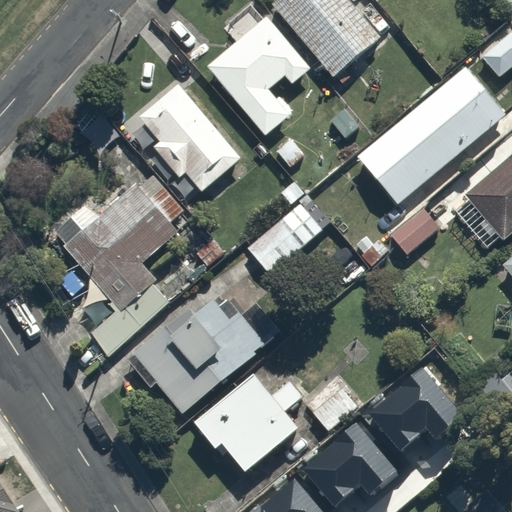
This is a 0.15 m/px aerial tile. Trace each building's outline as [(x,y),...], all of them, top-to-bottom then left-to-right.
[(283,0),(274,8),(335,81),(338,79),(344,87),(352,80),(346,73),(383,41),(348,0),(283,0)] [(511,0),(499,0),(511,15),(511,0)] [(294,88),(314,72),(270,20),(210,70),(268,140),(293,119),(271,94),(287,80),(294,88)] [(511,71),(511,37),(484,60),(501,80),(511,71)] [(400,209),(507,118),(468,70),(359,160),(400,209)] [(244,162),(181,87),(141,121),(162,145),(156,151),(182,182),(188,177),(205,196),(244,162)] [(331,114),(339,107),(331,98),(323,105),(331,114)] [(362,129),(347,111),(332,123),(347,141),(362,129)] [(306,158),(292,141),(279,152),(293,169),(306,158)] [(511,160),(467,199),(486,221),(482,225),(491,235),(495,232),(506,245),(511,239),(511,160)] [(316,172),(306,161),(294,172),(305,183),(316,172)] [(159,283),(144,266),(180,236),(172,226),(187,213),(156,178),(141,190),(139,187),(102,220),(90,208),(57,235),(68,247),(66,250),(114,305),(110,308),(117,315),(94,336),(111,361),(173,305),(156,287),(159,283)] [(425,211),(393,238),(410,258),(442,231),(425,211)] [(271,278),(305,249),(282,223),(249,251),(271,278)] [(209,269),(237,245),(226,231),(198,256),(209,269)] [(216,303),(197,319),(192,312),(130,363),(152,391),(159,386),(185,417),(259,358),(256,355),(266,347),(265,344),(280,332),(258,305),(243,317),(230,302),(221,309),(216,303)] [(497,373),(479,388),(511,427),(511,425),(511,375),(504,382),(497,373)] [(198,427),(218,454),(220,453),(225,458),(229,454),(249,477),(302,432),(287,414),(305,400),(293,386),(275,399),(258,378),(198,427)] [(361,410),(345,391),(315,416),(332,435),(361,410)] [(401,463),(399,460),(362,490),(381,511),(403,511),(443,478),(428,462),(423,466),(412,453),(401,463)] [(324,482),(311,467),(255,511),(348,511),(344,508),(357,497),(340,479),(346,474),(341,469),(324,482)] [(20,511),(0,480),(0,511),(20,511)] [(505,511),(489,492),(465,511),(505,511)]
